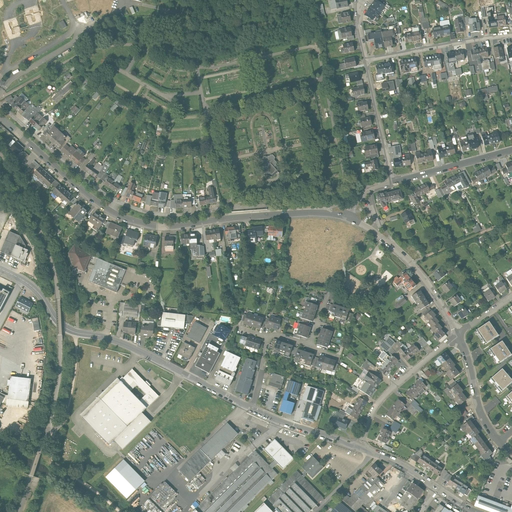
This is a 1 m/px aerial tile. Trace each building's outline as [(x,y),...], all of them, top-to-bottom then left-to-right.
[(330,11),(337,10),(335,1),(334,0),(330,0),(331,2),(328,3),(330,11)] [(347,8),(345,0),(340,0),(335,1),(337,10),(347,8)] [(375,1),(370,9),(379,15),(384,8),(381,6),(382,6),(375,1)] [(448,8),(439,2),(437,5),(446,11),(448,8)] [(324,15),(322,5),(316,6),(318,17),(324,15)] [(424,30),(429,29),(427,18),(424,19),(421,6),(419,6),(419,10),(418,10),(421,24),(422,24),(424,30)] [(377,18),(379,15),(370,9),(365,17),(368,19),(372,22),(376,17),(377,18)] [(351,23),(349,13),(341,15),(343,24),(351,23)] [(504,18),(496,19),(498,28),(505,27),(504,18)] [(490,29),(498,28),(496,19),(488,20),(490,29)] [(454,21),(456,34),(463,33),(462,25),(460,20),(454,21)] [(479,32),(478,25),(470,26),(471,34),(479,32)] [(448,27),(440,28),(442,37),(450,36),(449,34),(448,27)] [(350,28),(337,31),(339,39),(347,37),(352,36),(350,28)] [(434,39),(442,37),(440,28),(432,30),(434,39)] [(95,30),(86,35),(89,40),(98,35),(95,30)] [(393,32),(381,34),(384,49),(392,47),(391,40),(395,39),(393,32)] [(420,32),(412,34),(413,43),(422,42),(420,32)] [(381,34),(371,36),(367,36),(368,42),(369,44),(374,43),(375,50),(384,49),(381,34)] [(406,45),(413,43),(412,34),(404,35),(406,45)] [(352,43),(343,45),(344,49),(341,50),(342,53),(344,53),(345,53),(354,51),(352,43)] [(486,48),(478,50),(480,59),(488,58),(486,48)] [(493,49),(495,59),(499,58),(503,57),(501,48),(493,49)] [(472,61),(480,59),(478,50),(470,51),(472,61)] [(462,51),(454,53),(456,62),(464,60),(462,51)] [(448,63),(456,62),(454,53),(447,54),(448,63)] [(439,56),(431,57),(433,66),(434,71),(442,70),(439,56)] [(425,67),(433,66),(431,57),(423,59),(425,67)] [(340,65),(341,70),(356,67),(354,58),(344,60),(345,64),(340,65)] [(415,59),(407,60),(409,69),(417,67),(415,59)] [(407,69),(409,69),(407,60),(399,62),(401,71),(403,70),(403,71),(407,71),(407,69)] [(489,61),(481,62),(481,65),(483,71),(490,69),(489,61)] [(392,63),(383,65),(385,73),(393,72),(392,63)] [(377,75),(385,73),(383,65),(375,66),(377,75)] [(357,73),(349,75),(350,83),(356,81),(359,81),(357,73)] [(51,75),(45,79),(48,84),(52,82),(51,80),(53,79),(51,75)] [(59,92),(52,98),(56,103),(62,98),(61,97),(75,85),(75,84),(81,80),(79,77),(72,83),(70,81),(59,92)] [(363,86),(352,89),(354,98),(357,97),(357,96),(365,94),(363,86)] [(22,94),(19,97),(24,101),(25,102),(28,99),(22,94)] [(487,95),(479,96),(481,104),(486,103),(485,100),(488,99),(487,95)] [(7,102),(11,106),(18,98),(16,96),(13,99),(12,98),(7,102)] [(11,106),(16,110),(24,101),(19,97),(18,98),(11,106)] [(16,110),(21,115),(29,106),(25,102),(24,101),(16,110)] [(362,102),(356,103),(358,112),(368,110),(366,102),(362,103),(362,102)] [(25,118),(30,113),(30,112),(36,108),(33,105),(31,106),(30,105),(29,106),(21,115),(25,118)] [(25,118),(29,121),(40,111),(41,110),(42,109),(38,106),(36,108),(30,112),(30,113),(25,118)] [(79,109),(75,106),(71,110),(76,115),(81,109),(80,108),(79,109)] [(29,122),(34,126),(39,121),(43,117),(45,115),(46,114),(41,110),(40,111),(29,121),(29,122)] [(45,119),(43,117),(39,121),(34,126),(39,131),(47,121),(45,119)] [(369,117),(360,119),(361,127),(371,124),(369,117)] [(47,138),(51,142),(61,132),(56,128),(55,127),(54,126),(51,129),(45,136),(44,136),(46,138),(47,138)] [(47,129),(43,134),(45,136),(51,129),(49,127),(47,129)] [(359,134),(361,142),(375,139),(373,131),(362,133),(359,134)] [(66,137),(61,132),(51,142),(57,147),(57,146),(59,148),(65,141),(63,140),(66,137)] [(493,135),(490,136),(492,144),(499,142),(496,132),(492,133),(493,135)] [(484,146),(492,144),(490,136),(486,137),(485,133),(481,134),(484,146)] [(466,136),(467,140),(470,150),(477,148),(474,135),(473,135),(472,134),(466,136)] [(61,150),(61,149),(66,144),(71,139),(67,135),(66,137),(63,140),(65,141),(59,148),(57,146),(57,147),(56,147),(60,151),(61,150)] [(462,152),(470,150),(467,140),(459,142),(462,152)] [(23,150),(16,143),(11,149),(18,156),(23,150)] [(61,150),(65,153),(70,148),(66,144),(61,149),(61,150)] [(368,147),(363,148),(365,157),(378,154),(376,144),(368,146),(368,147)] [(448,147),(445,148),(448,156),(455,154),(452,144),(448,145),(448,147)] [(65,153),(70,158),(77,151),(71,146),(70,148),(65,153)] [(395,168),(403,167),(401,158),(400,146),(392,147),(395,168)] [(440,158),(448,156),(445,148),(444,149),(442,149),(441,147),(437,148),(440,158)] [(70,158),(77,164),(83,158),(84,156),(84,154),(78,149),(77,151),(70,158)] [(427,154),(424,154),(425,163),(433,161),(431,150),(426,151),(427,154)] [(29,156),(24,152),(18,158),(23,162),(29,156)] [(418,164),(425,163),(424,154),(421,155),(420,152),(415,153),(418,164)] [(265,156),(263,157),(261,160),(263,162),(262,166),(264,168),(262,171),(265,174),(264,175),(272,178),(278,172),(277,171),(278,168),(275,165),(276,163),(274,160),(275,158),(272,155),(269,156),(266,157),(265,156)] [(405,158),(401,158),(403,167),(411,165),(409,155),(405,155),(405,158)] [(85,160),(83,158),(77,164),(79,167),(85,160)] [(365,174),(373,172),(372,171),(378,169),(376,160),(370,162),(371,162),(365,163),(366,168),(364,168),(365,174)] [(30,173),(35,169),(38,165),(34,161),(26,170),(30,173)] [(103,167),(99,173),(104,176),(105,174),(110,165),(106,162),(102,167),(103,167)] [(97,163),(94,169),(99,173),(103,167),(102,167),(97,163)] [(84,171),(90,175),(94,169),(88,165),(84,171)] [(484,178),(491,174),(489,170),(487,167),(481,170),(484,178)] [(33,175),(38,180),(45,172),(40,168),(37,171),(33,175)] [(99,173),(94,169),(90,175),(95,179),(96,177),(99,173)] [(478,181),(484,178),(481,170),(474,174),(476,177),(478,181)] [(38,180),(43,184),(50,177),(45,172),(38,180)] [(108,176),(105,174),(104,176),(101,180),(106,183),(109,179),(107,178),(108,176)] [(457,175),(450,178),(454,185),(460,181),(463,188),(468,185),(467,185),(464,178),(462,174),(458,177),(457,175)] [(511,181),(511,180),(510,176),(506,178),(503,180),(506,185),(511,181)] [(55,181),(50,177),(43,184),(48,189),(52,184),(55,181)] [(444,182),(446,185),(441,188),(445,195),(450,192),(449,191),(448,188),(454,185),(450,178),(444,182)] [(105,185),(111,189),(115,183),(109,179),(106,183),(105,185)] [(52,184),(56,189),(59,185),(60,184),(56,180),(55,181),(52,184)] [(454,185),(454,186),(456,189),(457,190),(458,190),(456,187),(461,184),(462,188),(463,188),(460,181),(454,185)] [(121,187),(115,183),(111,189),(117,193),(121,187)] [(124,197),(133,200),(136,193),(132,192),(135,185),(130,183),(128,189),(124,197)] [(426,183),(419,187),(423,195),(430,191),(428,187),(426,183)] [(52,193),(57,198),(65,190),(59,185),(56,189),(52,193)] [(209,197),(206,198),(207,205),(217,203),(215,196),(213,188),(213,187),(210,188),(208,188),(209,197)] [(417,198),(423,195),(419,187),(413,190),(414,193),(417,198)] [(69,194),(65,190),(57,198),(62,202),(69,194)] [(402,199),(400,190),(386,194),(388,202),(389,203),(402,199)] [(386,206),(386,202),(388,202),(386,194),(386,192),(376,195),(379,204),(380,204),(383,208),(386,206)] [(142,196),(136,193),(133,200),(140,203),(142,196)] [(151,206),(158,207),(160,194),(153,193),(153,197),(151,206)] [(160,193),(160,194),(158,207),(165,208),(165,207),(166,201),(167,194),(160,193)] [(409,196),(414,205),(419,202),(417,198),(414,193),(409,196)] [(74,199),(69,194),(62,202),(67,207),(71,202),(74,199)] [(176,201),(176,209),(183,208),(183,198),(183,195),(174,195),(174,201),(176,201)] [(199,198),(200,206),(207,205),(206,198),(203,198),(202,197),(199,198)] [(191,198),(183,198),(183,208),(191,208),(191,205),(191,198)] [(69,214),(74,218),(85,206),(79,202),(69,214)] [(89,210),(85,206),(74,218),(79,222),(89,210)] [(405,223),(408,222),(413,219),(409,210),(401,215),(405,223)] [(89,222),(99,229),(105,220),(95,213),(89,222)] [(122,228),(111,223),(108,229),(106,233),(118,238),(122,228)] [(284,227),(269,226),(268,240),(276,241),(276,237),(283,237),(284,227)] [(226,229),(228,242),(234,241),(234,239),(240,238),(239,227),(226,229)] [(253,232),(248,233),(248,236),(249,244),(257,244),(256,236),(264,236),(263,227),(253,228),(253,232)] [(128,230),(124,243),(133,246),(135,241),(137,241),(139,233),(128,230)] [(219,230),(212,231),(214,239),(216,239),(216,240),(220,239),(219,230)] [(207,240),(214,239),(212,231),(205,233),(207,240)] [(0,252),(11,256),(16,246),(24,249),(26,246),(20,236),(9,232),(0,252)] [(155,248),(157,237),(146,235),(144,246),(155,248)] [(181,244),(190,244),(190,236),(181,236),(181,244)] [(170,238),(165,238),(165,249),(174,249),(174,244),(174,238),(170,238)] [(28,251),(24,249),(16,246),(11,256),(23,262),(22,263),(25,264),(26,261),(25,261),(28,254),(27,253),(28,251)] [(74,246),(68,254),(75,269),(85,273),(92,257),(74,246)] [(98,259),(88,282),(117,294),(126,271),(98,259)] [(439,270),(433,275),(438,281),(444,276),(439,270)] [(402,283),(404,285),(411,280),(406,274),(399,279),(394,283),(397,287),(402,283)] [(416,286),(411,280),(404,285),(409,291),(416,286)] [(441,287),(446,294),(453,288),(448,282),(441,287)] [(501,282),(495,286),(500,294),(506,289),(502,284),(501,282)] [(489,290),(483,294),(488,301),(495,297),(491,291),(489,290)] [(412,297),(416,304),(424,298),(420,292),(412,297)] [(456,296),(449,301),(454,307),(461,302),(456,296)] [(20,297),(15,307),(19,309),(20,308),(29,312),(33,304),(20,297)] [(406,301),(403,298),(398,303),(397,304),(400,307),(406,301)] [(429,305),(424,298),(416,304),(420,310),(429,305)] [(304,308),(306,308),(316,311),(318,306),(316,306),(308,303),(306,302),(304,308)] [(329,315),(335,317),(338,307),(332,305),(331,312),(329,315)] [(138,308),(124,306),(123,316),(137,318),(137,313),(138,308)] [(335,317),(340,319),(343,309),(338,307),(335,317)] [(314,317),(316,311),(306,308),(304,314),(314,317)] [(423,314),(424,316),(431,310),(429,308),(423,314)] [(464,308),(457,313),(461,320),(469,315),(464,308)] [(349,310),(343,309),(340,319),(341,319),(340,320),(345,321),(349,310)] [(424,316),(429,321),(434,317),(435,315),(431,310),(424,316)] [(162,321),(161,327),(184,329),(185,315),(163,313),(162,321)] [(244,324),(249,325),(252,315),(247,314),(246,315),(244,322),(244,324)] [(313,322),(314,317),(304,314),(302,319),(303,319),(310,321),(313,322)] [(257,317),(252,315),(249,325),(254,327),(257,317)] [(263,319),(257,317),(254,327),(259,329),(263,319)] [(267,327),(272,328),(275,318),(270,317),(269,319),(267,325),(267,327)] [(427,323),(432,328),(437,323),(439,322),(434,317),(429,321),(427,323)] [(280,320),(275,318),(272,328),(277,330),(280,320)] [(489,322),(476,330),(485,344),(499,336),(489,322)] [(136,324),(124,323),(123,331),(129,332),(128,334),(135,335),(136,324)] [(195,323),(187,338),(199,344),(207,329),(195,323)] [(431,329),(435,334),(440,330),(442,328),(437,323),(432,328),(431,329)] [(142,326),(141,335),(153,337),(154,324),(149,324),(149,326),(142,326)] [(297,329),(299,330),(309,333),(310,328),(304,326),(299,324),(297,329)] [(217,326),(213,334),(225,341),(231,331),(220,325),(219,327),(217,326)] [(321,329),(319,334),(330,337),(332,332),(329,331),(324,329),(321,329)] [(307,338),(309,333),(299,330),(297,335),(301,336),(307,338)] [(445,335),(440,330),(435,334),(434,335),(438,341),(445,335)] [(319,334),(318,339),(328,343),(330,337),(319,334)] [(447,337),(445,335),(438,341),(440,343),(447,337)] [(248,337),(247,339),(245,345),(258,350),(261,341),(248,337)] [(382,348),(387,352),(395,343),(388,337),(384,342),(386,343),(382,348)] [(418,343),(422,348),(427,344),(422,337),(419,339),(420,341),(418,343)] [(268,349),(273,351),(276,341),(275,341),(275,340),(273,339),(271,345),(269,345),(268,349)] [(326,348),(328,343),(318,339),(316,344),(326,348)] [(278,354),(279,350),(281,343),(276,341),(273,351),(273,352),(278,354)] [(502,341),(489,350),(498,364),(511,355),(502,341)] [(184,343),(177,356),(188,361),(195,349),(184,343)] [(287,345),(281,343),(279,350),(285,352),(287,345)] [(412,347),(407,351),(412,356),(419,351),(414,344),(411,346),(412,347)] [(292,346),(287,345),(285,352),(283,356),(289,357),(290,354),(292,347),(292,346)] [(206,347),(196,367),(209,374),(220,354),(206,347)] [(298,349),(292,347),(290,354),(296,355),(297,350),(298,349)] [(406,361),(412,356),(407,351),(406,352),(402,347),(398,351),(406,361)] [(294,361),(299,363),(303,352),(297,350),(296,355),(294,361)] [(240,358),(227,352),(215,379),(229,385),(237,369),(235,368),(240,358)] [(299,363),(304,365),(308,353),(303,352),(299,363)] [(314,355),(308,353),(304,365),(310,367),(310,365),(313,357),(314,355)] [(441,365),(449,359),(445,353),(437,359),(441,365)] [(391,355),(385,363),(392,368),(398,361),(391,355)] [(316,367),(321,369),(325,358),(319,356),(319,359),(316,367)] [(310,365),(316,367),(319,359),(313,357),(310,365)] [(321,369),(327,371),(330,360),(325,358),(321,369)] [(247,359),(244,368),(254,371),(255,367),(257,362),(256,361),(247,359)] [(441,365),(447,372),(453,367),(455,366),(449,359),(441,365)] [(335,362),(330,360),(327,371),(332,373),(332,371),(335,364),(335,362)] [(375,368),(366,360),(364,363),(369,366),(373,369),(375,368)] [(385,376),(392,368),(385,363),(379,370),(385,376)] [(459,374),(453,367),(447,372),(446,373),(451,380),(453,379),(459,374)] [(255,371),(254,371),(244,368),(236,391),(248,395),(253,380),(252,380),(255,371)] [(511,380),(502,369),(490,379),(501,392),(511,382),(511,380)] [(123,450),(151,422),(142,413),(159,397),(132,370),(83,418),(110,445),(114,441),(123,450)] [(366,382),(369,384),(375,389),(381,380),(368,372),(363,380),(366,382)] [(273,374),(271,383),(269,382),(268,385),(280,389),(284,378),(273,374)] [(31,380),(11,378),(10,381),(8,381),(7,386),(10,386),(9,396),(8,400),(7,400),(7,407),(28,409),(31,380)] [(413,388),(418,393),(422,389),(423,389),(426,386),(420,380),(415,385),(416,385),(413,388)] [(360,390),(363,392),(369,384),(366,382),(360,390)] [(455,382),(450,386),(448,388),(450,390),(457,384),(455,382)] [(375,389),(369,384),(363,392),(370,397),(375,389)] [(450,390),(455,397),(461,393),(463,391),(457,384),(450,390)] [(435,391),(429,385),(426,387),(432,393),(435,391)] [(355,396),(357,393),(351,389),(347,386),(345,389),(355,396)] [(418,393),(413,388),(411,390),(410,390),(406,394),(412,400),(415,397),(414,397),(418,393)] [(467,399),(461,393),(455,397),(454,399),(460,406),(463,403),(467,399)] [(354,406),(361,411),(366,403),(359,398),(354,406)] [(398,400),(392,407),(398,413),(400,410),(404,406),(404,405),(398,400)] [(414,400),(410,405),(416,410),(421,414),(423,411),(417,406),(418,404),(414,400)] [(294,404),(283,401),(280,412),(291,415),(294,404)] [(307,402),(302,420),(314,423),(314,420),(318,421),(322,406),(307,402)] [(467,408),(463,403),(460,406),(458,407),(462,411),(464,409),(467,408)] [(412,414),(416,410),(410,405),(406,409),(408,411),(412,414)] [(361,411),(354,406),(348,415),(356,420),(361,411)] [(396,415),(398,413),(392,407),(385,415),(392,420),(396,415)] [(468,414),(464,409),(462,411),(459,413),(462,418),(465,416),(468,414)] [(345,430),(348,423),(340,419),(336,426),(345,430)] [(468,433),(475,428),(470,421),(469,421),(468,422),(461,428),(464,431),(466,430),(468,433)] [(394,422),(389,430),(396,433),(398,429),(400,425),(394,422)] [(239,435),(228,424),(179,471),(190,482),(239,435)] [(478,433),(475,428),(468,433),(472,438),(477,435),(478,433)] [(382,429),(379,434),(388,438),(391,433),(382,429)] [(385,444),(388,438),(379,434),(377,440),(385,444)] [(470,439),(474,445),(481,440),(477,435),(472,438),(470,439)] [(269,465),(255,451),(193,511),(240,511),(278,475),(272,469),(277,464),(283,470),(294,459),(275,440),(264,450),(274,461),(269,465)] [(474,445),(478,450),(484,445),(481,440),(474,445)] [(485,445),(484,445),(478,450),(482,455),(489,450),(485,445)] [(224,450),(219,455),(223,459),(228,454),(224,450)] [(417,463),(417,462),(420,458),(418,456),(422,451),(420,450),(410,458),(417,463)] [(492,454),(489,450),(482,455),(481,456),(485,462),(490,458),(488,456),(492,454)] [(314,479),(327,467),(315,455),(303,467),(314,479)] [(417,462),(430,470),(434,464),(422,455),(420,458),(417,462)] [(145,483),(125,461),(107,478),(128,499),(145,483)] [(375,479),(376,477),(382,472),(374,464),(367,471),(375,479)] [(443,469),(434,464),(430,470),(438,476),(443,469)] [(440,477),(448,482),(452,477),(447,473),(447,472),(444,470),(440,477)] [(310,484),(297,471),(268,500),(276,508),(279,511),(310,511),(320,503),(323,499),(324,499),(310,484)] [(349,499),(345,503),(354,511),(363,503),(365,505),(380,490),(379,490),(384,485),(376,477),(375,479),(372,482),(369,479),(349,499)] [(447,484),(455,489),(460,482),(452,477),(448,482),(447,484)] [(138,511),(172,511),(182,501),(177,497),(174,494),(175,492),(164,481),(138,511)] [(468,487),(460,482),(455,489),(463,495),(467,489),(468,487)] [(423,491),(413,484),(398,504),(408,511),(423,491)] [(337,495),(345,503),(349,499),(341,491),(337,495)] [(474,507),(488,511),(511,511),(511,505),(511,509),(478,497),(474,507)] [(272,511),(264,503),(255,511),(279,511),(276,508),(272,511)] [(350,511),(339,503),(331,511),(350,511)]
